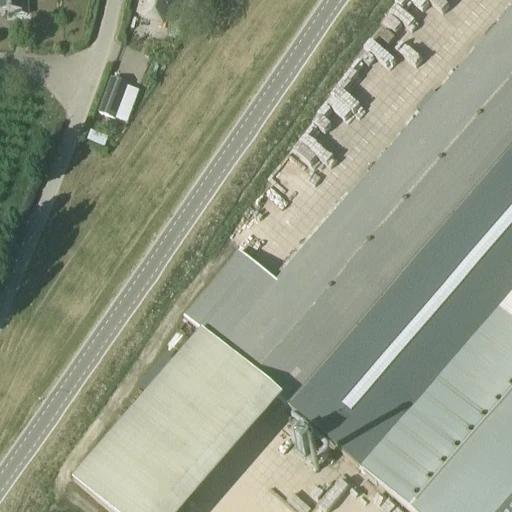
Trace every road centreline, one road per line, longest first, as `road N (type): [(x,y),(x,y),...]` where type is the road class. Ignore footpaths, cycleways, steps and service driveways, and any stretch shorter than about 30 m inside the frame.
road 1 (tertiary): [(0,505),(348,0)]
road 2 (unclassified): [(0,303),(101,68),(114,0)]
